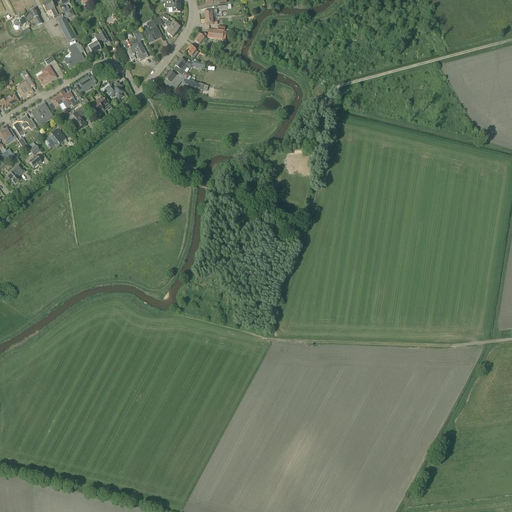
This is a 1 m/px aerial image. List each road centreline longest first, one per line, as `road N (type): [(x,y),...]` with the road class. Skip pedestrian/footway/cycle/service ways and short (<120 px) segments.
road 1 (track): [(324,124),(338,86),(511,39)]
road 2 (residential): [(0,123),(102,64),(124,72),(138,94)]
road 3 (residential): [(13,198),(138,94)]
